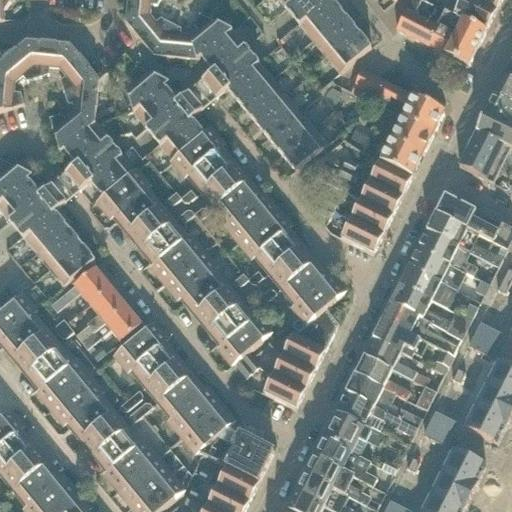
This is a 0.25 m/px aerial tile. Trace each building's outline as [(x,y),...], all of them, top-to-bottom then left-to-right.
[(0,0),(0,23),(6,24),(6,12),(16,2),(16,1),(15,1),(14,0),(0,0)] [(159,8),(162,0),(129,0),(127,24),(151,17),(151,16),(152,7),(159,8)] [(278,0),(295,20),(314,44),(345,18),(333,2),(335,0),(278,0)] [(416,17),(424,0),(415,0),(398,33),(470,70),(488,35),(457,19),(446,14),(439,29),(416,17)] [(488,35),(498,14),(469,0),(466,0),(457,19),(488,35)] [(504,0),(469,0),(498,14),(504,0)] [(233,33),(202,17),(201,16),(196,27),(200,33),(193,39),(191,39),(199,63),(203,60),(202,59),(233,33)] [(157,26),(151,18),(151,17),(127,24),(156,58),(173,26),(163,21),(157,26)] [(328,60),(359,34),(345,18),(314,44),(328,60)] [(182,39),(183,31),(173,26),(156,58),(199,63),(191,39),(182,39)] [(243,108),(274,82),(252,56),(233,33),(202,59),(203,60),(215,75),(197,90),(205,100),(211,108),(230,93),(243,108)] [(342,77),(373,51),(359,34),(328,60),(342,77)] [(29,84),(40,81),(29,45),(0,68),(0,76),(17,85),(17,84),(24,78),(29,84)] [(61,71),(72,50),(29,45),(40,81),(50,77),(51,70),(60,71),(61,71)] [(101,83),(82,62),(72,50),(61,71),(62,72),(68,79),(62,84),(65,94),(101,83)] [(166,90),(171,87),(138,69),(132,80),(137,85),(129,91),(128,92),(134,114),(166,89),(166,90)] [(446,116),(366,76),(361,73),(341,90),(387,113),(390,107),(408,116),(405,123),(436,138),(446,116)] [(16,86),(17,85),(0,76),(0,115),(26,108),(22,96),(15,95),(16,86)] [(511,84),(506,81),(497,99),(511,106),(511,84)] [(256,124),(287,99),(274,82),(243,108),(256,124)] [(75,115),(97,126),(101,83),(65,94),(69,105),(76,106),(75,115)] [(179,105),(166,90),(166,89),(134,114),(134,115),(154,139),(174,163),(193,149),(210,135),(209,134),(206,137),(193,123),(210,108),(211,108),(205,100),(197,90),(196,90),(179,105)] [(335,112),(343,97),(334,92),(329,96),(326,102),(335,112)] [(270,142),(301,116),(287,99),(256,124),(270,142)] [(511,106),(497,99),(479,136),(511,152),(511,106)] [(66,152),(97,126),(75,115),(74,117),(67,123),(63,117),(51,121),(62,157),(67,152),(66,152)] [(284,158),(315,132),(301,116),(270,142),(284,158)] [(425,159),(436,138),(405,123),(394,144),(413,153),(425,159)] [(102,204),(119,190),(137,175),(116,150),(97,126),(66,152),(67,152),(78,168),(60,183),(69,193),(75,200),(93,186),(105,200),(101,204),(102,204)] [(360,128),(353,141),(370,150),(377,136),(360,128)] [(298,175),(329,149),(315,132),(284,158),(298,175)] [(260,230),(277,217),(242,174),(210,135),(193,149),(225,187),(260,230)] [(495,188),(511,154),(511,152),(479,136),(461,170),(495,188)] [(425,159),(413,153),(394,144),(383,165),(414,181),(425,159)] [(243,244),(260,230),(225,187),(193,149),(174,163),(176,165),(177,164),(208,201),(243,244)] [(30,183),(34,179),(1,162),(0,163),(0,205),(29,182),(30,183)] [(355,176),(359,169),(348,163),(344,171),(355,176)] [(404,201),(414,181),(383,165),(373,185),(404,201)] [(332,181),(336,174),(318,166),(306,176),(364,204),(394,220),(404,201),(373,185),(367,198),(332,181)] [(356,187),(360,179),(355,176),(344,171),(340,179),(356,187)] [(186,272),(203,258),(168,216),(136,177),(137,176),(137,175),(119,190),(149,227),(186,272)] [(30,183),(29,182),(0,205),(0,210),(17,231),(24,240),(38,257),(69,231),(57,215),(67,206),(73,202),(75,200),(69,193),(60,183),(57,185),(53,189),(42,197),(30,183)] [(169,286),(186,272),(149,227),(119,190),(102,204),(129,238),(133,242),(142,252),(169,286)] [(190,207),(198,201),(193,195),(183,203),(186,206),(190,207)] [(175,209),(183,203),(177,197),(168,205),(171,209),(175,209)] [(474,223),(478,215),(447,199),(438,217),(469,233),(481,238),(509,253),(511,247),(511,231),(504,228),(499,236),(474,223)] [(336,214),(340,206),(329,201),(325,208),(336,214)] [(385,238),(394,220),(364,204),(354,223),(385,238)] [(332,222),(336,214),(325,208),(321,216),(332,222)] [(210,216),(208,212),(204,212),(196,218),(201,224),(210,216)] [(196,218),(193,215),(189,214),(181,221),(186,227),(196,218)] [(301,279),(328,313),(346,298),(345,297),(344,298),(312,258),(277,217),(260,230),(295,272),(301,279)] [(500,271),(504,263),(475,248),(481,238),(469,233),(438,217),(429,235),(472,257),(500,271)] [(375,258),(385,238),(354,223),(344,243),(375,258)] [(310,328),(328,313),(301,279),(295,272),(260,230),(243,244),(277,286),(310,326),(309,327),(310,328)] [(52,273),(83,247),(69,231),(38,257),(52,273)] [(483,284),(487,276),(467,266),(472,257),(429,235),(420,252),(467,276),(483,284)] [(66,290),(97,264),(83,247),(52,273),(66,290)] [(458,294),(462,285),(467,276),(420,252),(411,270),(458,294)] [(218,312),(253,354),(272,339),(271,338),(270,339),(237,299),(203,258),(186,272),(218,312)] [(402,288),(434,304),(451,313),(460,294),(458,294),(411,270),(402,288)] [(92,309),(113,291),(97,272),(76,289),(77,290),(54,309),(59,316),(83,297),(92,309)] [(186,272),(169,286),(196,320),(201,326),(235,368),(234,369),(235,370),(237,368),(243,363),(251,356),(253,354),(218,312),(186,272)] [(257,288),(264,282),(259,276),(249,284),(253,288),(257,288)] [(242,291),(249,284),(244,278),(235,287),(238,290),(242,291)] [(484,304),(491,289),(479,283),(472,298),(484,304)] [(453,326),(429,314),(434,304),(402,288),(393,306),(432,326),(464,342),(473,324),(467,321),(465,320),(458,316),(453,326)] [(84,346),(107,327),(128,310),(113,291),(92,309),(100,318),(89,328),(90,330),(78,339),(84,346)] [(277,297),(274,294),(270,294),(263,300),(267,306),(277,297)] [(263,300),(260,296),(256,296),(248,302),(253,308),(263,300)] [(72,397),(89,383),(22,302),(23,301),(22,300),(4,315),(72,397)] [(454,360),(458,352),(430,338),(431,338),(427,336),(432,326),(393,306),(384,324),(426,346),(443,354),(454,360)] [(471,307),(465,320),(467,321),(473,324),(480,312),(471,307)] [(123,346),(144,329),(128,310),(107,327),(84,346),(99,365),(106,359),(102,354),(94,349),(113,334),(123,346)] [(327,355),(340,328),(328,313),(310,328),(296,339),(327,355)] [(72,397),(4,315),(0,318),(0,343),(55,411),(72,397)] [(70,330),(69,328),(66,324),(58,330),(57,334),(60,338),(70,330)] [(418,363),(426,346),(384,324),(375,342),(402,356),(418,363)] [(482,327),(477,338),(498,350),(504,337),(482,327)] [(154,328),(136,343),(168,381),(177,393),(204,425),(220,411),(185,368),(154,330),(155,329),(154,328)] [(68,342),(75,336),(70,330),(60,338),(63,342),(68,342)] [(477,338),(471,350),(492,361),(498,350),(477,338)] [(317,375),(327,355),(296,339),(286,359),(317,375)] [(433,394),(435,388),(430,385),(431,382),(398,365),(402,356),(375,342),(366,360),(393,374),(433,394)] [(136,343),(118,358),(119,359),(120,358),(152,397),(187,439),(204,425),(177,393),(168,381),(136,343)] [(274,360),(283,354),(275,344),(267,351),(274,360)] [(450,371),(456,360),(454,360),(443,354),(438,365),(450,371)] [(243,363),(254,377),(262,370),(251,356),(243,363)] [(307,394),(317,375),(286,359),(277,378),(307,394)] [(389,383),(393,374),(366,360),(357,378),(397,398),(408,403),(412,395),(389,383)] [(248,382),(254,377),(243,363),(237,368),(248,382)] [(511,370),(502,366),(491,388),(511,398),(511,370)] [(459,372),(453,384),(460,387),(466,376),(459,372)] [(297,413),(307,394),(277,378),(267,398),(297,413)] [(420,432),(423,424),(411,418),(406,415),(406,414),(393,408),(397,398),(357,378),(348,396),(420,432)] [(139,479),(156,465),(122,423),(89,383),(72,397),(99,430),(112,446),(139,479)] [(511,398),(491,388),(480,410),(510,425),(511,421),(511,398)] [(429,414),(438,396),(426,391),(418,408),(429,414)] [(145,403),(145,400),(142,396),(132,404),(137,410),(145,403)] [(415,440),(420,432),(348,396),(339,414),(366,428),(371,418),(415,440)] [(139,479),(112,446),(104,436),(72,397),(55,411),(88,451),(122,492),(139,479)] [(129,417),(137,410),(132,404),(122,412),(125,416),(129,417)] [(154,410),(150,406),(147,406),(139,413),(144,419),(154,410)] [(480,410),(469,432),(499,448),(510,425),(480,410)] [(235,426),(234,427),(220,411),(204,425),(187,439),(200,455),(199,456),(200,457),(201,456),(229,433),(236,427),(235,426)] [(134,427),(144,419),(139,413),(131,419),(131,423),(134,427)] [(0,441),(58,511),(60,511),(76,499),(9,418),(11,417),(10,416),(0,423),(0,441)] [(437,416),(431,428),(453,438),(459,427),(437,416)] [(374,432),(372,436),(337,418),(325,442),(352,456),(353,456),(360,460),(368,444),(380,449),(385,438),(374,432)] [(431,428),(425,440),(447,450),(453,438),(431,428)] [(261,487),(276,456),(229,433),(201,456),(230,471),(261,487)] [(58,511),(0,441),(0,475),(30,511),(58,511)] [(353,456),(352,456),(325,442),(316,460),(356,481),(374,491),(378,482),(367,476),(372,466),(360,460),(353,456)] [(458,455),(446,478),(476,493),(487,470),(458,455)] [(369,508),(373,501),(352,490),(356,481),(316,460),(307,477),(351,500),(369,508)] [(414,461),(408,473),(415,476),(421,465),(414,461)] [(401,469),(389,463),(386,468),(382,466),(380,470),(396,478),(401,469)] [(136,509),(170,481),(156,465),(139,479),(122,492),(136,509)] [(251,506),(261,487),(230,471),(220,490),(251,506)] [(211,486),(215,477),(204,472),(200,480),(211,486)] [(329,511),(349,511),(346,510),(351,500),(307,477),(298,496),(326,510),(329,511)] [(446,478),(435,499),(459,511),(466,511),(476,493),(446,478)] [(184,496),(183,497),(170,481),(136,509),(138,511),(166,511),(185,497),(184,496)] [(216,511),(247,511),(251,506),(220,490),(211,509),(216,511)] [(191,499),(201,504),(206,496),(195,491),(191,499)] [(11,498),(8,494),(4,493),(0,496),(0,504),(1,506),(11,498)] [(324,511),(326,510),(298,496),(289,511),(324,511)] [(86,511),(76,499),(60,511),(86,511)] [(195,511),(197,511),(201,504),(191,499),(186,507),(195,511)] [(459,511),(435,499),(428,511),(459,511)]
